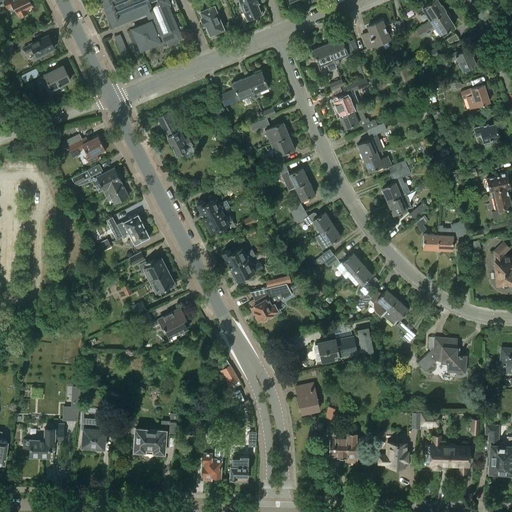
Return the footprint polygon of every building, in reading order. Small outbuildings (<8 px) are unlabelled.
[(28,0),(5,0),(3,1),(4,2),(0,3),(0,7),(1,9),(6,7),(6,8),(12,5),(16,13),(17,12),(19,16),(27,13),(25,9),(31,5),(28,0)] [(135,34),(141,49),(159,41),(159,43),(175,36),(177,37),(179,31),(177,30),(166,4),(168,3),(167,0),(101,0),(113,26),(146,12),(150,21),(133,29),(135,34)] [(238,0),(240,3),(238,4),(241,11),(243,10),(247,19),(254,16),(255,18),(263,15),(259,7),(258,8),(256,4),(258,3),(256,0),(238,0)] [(436,0),(433,0),(428,4),(427,2),(415,10),(418,15),(424,11),(426,13),(425,14),(428,19),(429,19),(431,21),(444,12),(444,11),(445,11),(441,5),(440,6),(436,0)] [(213,6),(200,12),(202,17),(201,18),(204,25),(205,25),(207,29),(205,29),(208,37),(216,34),(215,32),(223,29),(219,20),(221,20),(218,12),(216,13),(213,6)] [(444,12),(431,21),(416,31),(420,36),(429,30),(430,31),(435,28),(439,34),(445,31),(448,30),(447,29),(453,25),(444,12)] [(402,19),(396,21),(399,35),(406,33),(402,19)] [(367,27),(369,32),(361,35),(367,49),(374,45),(375,46),(389,40),(381,21),(367,27)] [(133,29),(128,31),(137,53),(142,51),(141,49),(135,34),(133,29)] [(30,44),(23,48),(26,53),(33,49),(36,57),(53,48),(47,36),(30,44)] [(334,40),(326,44),(333,60),(335,65),(339,64),(337,59),(347,54),(354,52),(350,41),(343,43),(340,37),(340,38),(339,36),(333,38),(334,40)] [(15,50),(12,44),(2,48),(5,55),(15,50)] [(326,44),(311,49),(318,66),(326,63),(329,71),(336,68),(335,65),(333,60),(326,44)] [(438,54),(436,48),(424,53),(427,59),(438,54)] [(468,49),(464,50),(463,48),(449,55),(451,59),(456,57),(459,63),(456,64),(460,71),(462,70),(475,64),(468,49)] [(361,78),(364,77),(367,76),(362,63),(355,66),(361,78)] [(62,66),(44,75),(37,78),(40,86),(47,82),(51,89),(69,80),(62,66)] [(408,67),(399,71),(404,84),(413,80),(408,67)] [(36,68),(21,75),(24,82),(39,74),(36,68)] [(260,70),(246,76),(255,98),(259,96),(257,91),(268,87),(260,70)] [(234,89),(220,94),(224,105),(238,99),(249,95),(251,100),(255,98),(253,93),(246,76),(231,83),(234,89)] [(342,86),(346,96),(333,101),(333,102),(334,101),(339,114),(352,108),(360,105),(353,90),(367,84),(364,77),(361,78),(342,86)] [(331,91),(342,86),(343,86),(341,80),(328,85),(331,91)] [(459,81),(449,84),(451,89),(461,86),(459,81)] [(467,98),(470,108),(488,102),(482,84),(470,88),(471,88),(460,92),(462,98),(463,99),(467,98)] [(423,93),(424,100),(435,97),(433,90),(423,93)] [(352,108),(339,114),(345,127),(344,128),(361,121),(360,120),(365,118),(360,105),(352,108)] [(264,118),(274,113),(272,107),(261,112),(264,118)] [(171,118),(173,117),(170,111),(157,117),(174,149),(172,150),(175,155),(176,155),(177,155),(187,150),(186,147),(192,144),(188,137),(184,139),(179,130),(177,131),(171,118)] [(365,118),(360,120),(361,121),(362,125),(364,124),(367,129),(377,125),(375,119),(369,121),(368,117),(365,118)] [(265,118),(249,125),(252,130),(259,127),(260,129),(268,125),(265,118)] [(270,143),(288,136),(282,123),(283,122),(264,129),(270,143)] [(383,123),(377,125),(367,129),(369,136),(376,133),(386,129),(383,123)] [(487,124),(474,127),(476,136),(481,134),(483,142),(485,149),(492,147),(501,145),(499,138),(495,123),(487,125),(487,124)] [(448,125),(436,128),(438,135),(449,132),(448,125)] [(370,137),(370,139),(357,144),(357,145),(358,145),(363,157),(362,157),(362,158),(376,152),(380,150),(383,149),(376,133),(369,136),(370,137)] [(86,137),(80,140),(67,147),(72,157),(80,153),(78,150),(83,147),(88,157),(86,158),(89,164),(99,159),(96,153),(104,149),(97,136),(88,141),(86,137)] [(293,148),(288,136),(270,143),(276,156),(294,149),(294,148),(293,148)] [(376,152),(362,158),(363,158),(368,171),(382,166),(382,167),(390,164),(387,157),(385,156),(383,157),(380,150),(376,152)] [(282,158),(266,165),(269,171),(285,164),(282,158)] [(391,173),(407,166),(404,160),(388,167),(391,173)] [(287,171),(285,164),(269,171),(268,171),(271,177),(280,174),(287,171)] [(394,180),(395,182),(381,188),(382,188),(387,201),(407,193),(404,186),(402,187),(399,178),(410,173),(407,166),(391,173),(394,180)] [(103,190),(121,181),(114,167),(96,176),(103,189),(102,190),(103,190)] [(288,174),(287,171),(280,174),(288,190),(308,181),(302,168),(302,167),(288,174)] [(86,178),(83,172),(71,178),(75,184),(86,178)] [(494,190),(506,187),(509,187),(509,186),(511,186),(510,179),(507,179),(506,172),(498,173),(499,175),(487,178),(489,191),(494,190)] [(222,190),(232,186),(230,180),(220,184),(222,190)] [(121,181),(103,190),(108,200),(112,198),(114,203),(128,196),(121,181)] [(308,181),(288,190),(291,196),(298,193),(301,200),(300,200),(301,201),(315,194),(314,193),(314,194),(308,181)] [(495,196),(497,204),(494,204),(496,211),(492,212),(493,220),(501,218),(500,213),(511,210),(506,187),(494,190),(489,191),(491,197),(495,196)] [(407,193),(387,201),(393,214),(392,215),(411,207),(406,196),(408,195),(407,193)] [(226,200),(218,204),(215,198),(204,203),(203,200),(196,204),(204,219),(221,210),(224,209),(224,208),(229,206),(226,200)] [(294,217),(304,211),(299,201),(288,207),(294,217)] [(414,219),(427,208),(423,203),(410,214),(414,219)] [(225,217),(221,210),(204,219),(211,232),(216,229),(217,231),(233,223),(229,215),(225,217)] [(320,232),(332,224),(324,212),(325,212),(324,212),(317,216),(315,213),(313,212),(307,216),(304,211),(294,217),(297,222),(303,219),(307,225),(313,221),(319,231),(317,232),(318,233),(320,232)] [(122,221),(122,222),(119,223),(121,228),(125,227),(128,233),(143,225),(137,213),(122,221)] [(246,225),(256,220),(253,215),(243,220),(246,225)] [(422,224),(427,221),(424,216),(415,222),(422,232),(426,229),(422,224)] [(438,223),(438,232),(437,249),(451,250),(452,235),(463,236),(464,231),(460,218),(451,222),(450,226),(442,225),(442,223),(438,223)] [(246,235),(255,230),(252,224),(243,229),(246,235)] [(332,224),(320,232),(328,244),(327,244),(328,244),(340,236),(332,224)] [(128,233),(131,239),(128,241),(130,246),(134,244),(149,236),(143,225),(128,233)] [(469,232),(471,238),(482,236),(481,229),(469,232)] [(437,249),(438,232),(436,232),(436,234),(424,234),(423,233),(422,249),(423,249),(423,248),(437,249)] [(478,240),(470,242),(473,251),(480,249),(478,240)] [(509,248),(503,242),(494,251),(497,284),(501,283),(502,286),(503,287),(506,288),(507,287),(509,285),(509,283),(511,282),(511,256),(503,257),(502,254),(509,248)] [(240,247),(230,252),(228,249),(222,253),(230,268),(247,259),(249,257),(254,255),(251,249),(244,253),(240,247)] [(319,258),(314,261),(318,266),(322,262),(333,255),(329,250),(319,258)] [(141,252),(129,258),(133,264),(144,259),(141,252)] [(336,267),(335,268),(345,279),(351,273),(362,264),(352,253),(353,253),(352,252),(341,262),(339,264),(336,267)] [(339,264),(333,255),(322,262),(326,268),(333,263),(336,267),(339,264)] [(249,257),(247,259),(230,268),(237,281),(261,268),(262,266),(260,263),(258,262),(253,265),(249,257)] [(153,258),(146,262),(145,261),(139,264),(139,266),(141,271),(143,272),(145,271),(150,279),(167,270),(160,258),(155,260),(153,258)] [(362,264),(351,273),(360,284),(360,285),(372,275),(371,275),(362,264)] [(174,285),(167,270),(150,279),(156,292),(160,290),(161,292),(174,285)] [(290,275),(266,281),(267,287),(291,281),(290,275)] [(297,282),(291,285),(293,291),(300,288),(297,282)] [(376,299),(373,296),(362,286),(359,290),(365,295),(353,307),(357,311),(361,309),(370,300),(373,303),(373,307),(374,311),(380,317),(382,315),(385,311),(384,310),(386,308),(376,300),(376,299)] [(309,292),(312,297),(320,293),(316,287),(309,292)] [(386,289),(376,299),(376,300),(386,308),(387,310),(397,299),(386,290),(386,289)] [(265,294),(259,296),(249,301),(252,306),(250,307),(250,308),(251,307),(258,320),(257,321),(276,311),(276,310),(278,309),(278,306),(277,303),(274,303),(272,303),(271,303),(268,298),(269,297),(268,297),(267,297),(265,294)] [(387,310),(385,311),(382,315),(393,325),(408,309),(407,308),(407,309),(397,299),(387,310)] [(131,307),(135,316),(146,310),(142,301),(131,307)] [(180,307),(158,319),(152,322),(147,311),(137,317),(142,327),(150,323),(152,327),(160,322),(164,329),(165,329),(168,334),(176,330),(178,333),(187,328),(182,319),(185,318),(180,307)] [(402,337),(408,342),(415,335),(400,321),(396,325),(406,333),(402,337)] [(367,329),(357,331),(363,355),(372,353),(367,329)] [(321,361),(338,357),(338,356),(356,352),(352,337),(335,340),(334,339),(317,343),(321,361)] [(434,337),(433,348),(417,362),(422,368),(433,358),(432,359),(447,360),(446,371),(464,372),(465,355),(455,354),(457,338),(434,337)] [(511,347),(500,347),(499,361),(506,361),(505,372),(511,372),(511,347)] [(238,380),(229,365),(222,370),(230,385),(231,385),(238,381),(238,380)] [(301,413),(319,409),(313,382),(295,386),(301,413)] [(63,404),(62,419),(79,419),(80,385),(71,385),(71,404),(63,404)] [(329,406),(326,417),(335,419),(338,408),(329,406)] [(83,413),(82,413),(81,429),(80,429),(80,436),(82,436),(82,446),(84,446),(85,448),(90,448),(92,447),(103,448),(104,433),(111,434),(112,418),(112,417),(112,416),(106,413),(105,413),(104,412),(101,412),(100,413),(99,414),(98,419),(83,418),(83,413)] [(167,432),(165,432),(165,431),(135,428),(133,450),(143,451),(143,452),(154,453),(154,452),(163,453),(165,434),(175,435),(177,414),(170,413),(169,421),(161,421),(161,424),(169,424),(169,429),(167,429),(167,432)] [(437,414),(433,413),(419,413),(419,425),(436,425),(437,414)] [(193,421),(192,435),(199,435),(200,422),(193,421)] [(44,439),(29,439),(22,439),(22,448),(29,448),(29,456),(49,456),(49,451),(53,451),(53,440),(62,440),(62,424),(53,424),(53,428),(44,428),(44,439)] [(511,446),(497,446),(498,425),(485,425),(485,434),(488,434),(487,458),(489,458),(489,472),(511,473),(511,446)] [(347,433),(346,433),(346,437),(340,437),(341,432),(329,432),(328,455),(346,456),(346,462),(356,462),(357,437),(356,437),(356,433),(355,433),(355,431),(354,430),(349,430),(347,431),(347,433)] [(404,438),(387,437),(386,454),(379,454),(378,464),(386,464),(386,465),(395,466),(395,467),(396,468),(397,469),(398,469),(399,469),(400,469),(401,469),(401,468),(402,468),(402,467),(402,466),(403,466),(404,461),(407,461),(407,450),(405,450),(406,443),(404,443),(404,438)] [(439,444),(439,440),(432,440),(432,444),(430,444),(430,445),(428,446),(427,462),(429,462),(429,463),(447,464),(448,445),(439,444)] [(460,445),(448,445),(447,464),(457,464),(457,472),(467,472),(468,445),(468,441),(460,441),(460,445)] [(203,463),(202,475),(204,475),(203,479),(211,480),(211,476),(220,476),(221,458),(223,458),(223,448),(211,447),(211,453),(203,452),(202,463),(203,463)] [(237,455),(237,457),(229,457),(229,465),(229,480),(247,481),(248,456),(237,455)]
